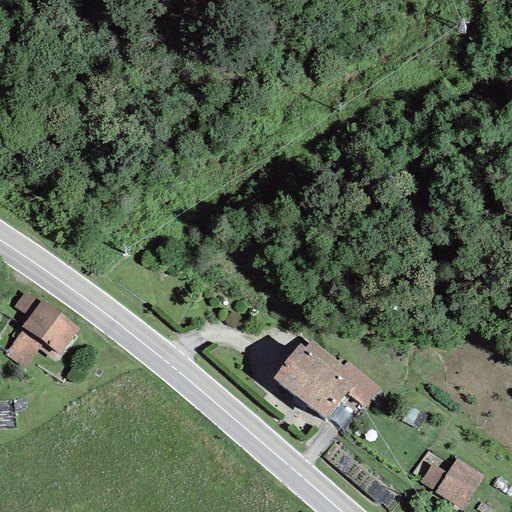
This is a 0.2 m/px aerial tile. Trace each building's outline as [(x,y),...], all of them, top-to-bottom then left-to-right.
[(24,294),(13,308),(30,320),(40,307),(24,294)] [(30,320),(20,333),(59,364),(80,337),(40,307),(30,320)] [(299,355),(271,392),(324,432),(349,399),(365,411),(370,403),(378,393),(382,388),(361,373),(348,391),(299,355)] [(378,393),(370,403),(378,409),(386,398),(378,393)] [(426,418),(410,409),(402,424),(418,433),(426,418)] [(437,457),(420,485),(461,511),(481,478),(455,462),(452,467),(437,457)]
